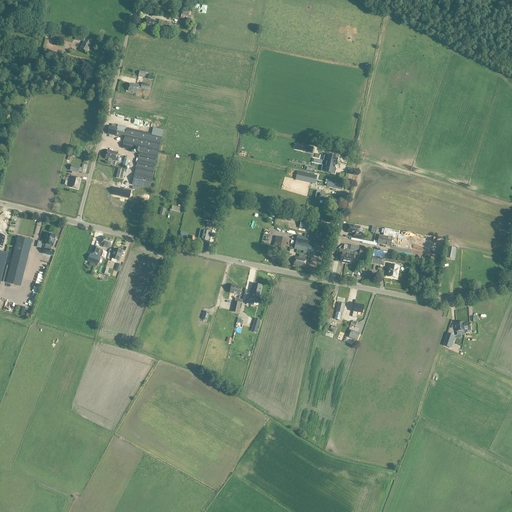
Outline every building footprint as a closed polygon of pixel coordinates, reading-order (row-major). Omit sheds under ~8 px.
[(152,29),(156,30),(158,22),(149,19),(149,20),(146,19),(143,27),(152,29)] [(158,26),(168,29),(171,30),(173,25),(170,24),(170,23),(159,20),(158,26)] [(65,35),(52,31),(50,38),(63,42),(65,35)] [(80,41),(83,41),(84,42),(80,48),(87,52),(89,48),(88,48),(92,41),(85,37),(85,38),(73,36),(73,38),(75,38),(75,40),(80,41)] [(150,85),(148,84),(142,83),(141,87),(138,86),(139,85),(133,84),(133,85),(130,84),(128,91),(136,93),(137,89),(140,90),(141,89),(148,91),(150,85)] [(118,126),(112,124),(111,126),(109,126),(107,134),(118,137),(119,135),(124,136),(126,128),(118,127),(118,126)] [(151,125),(150,133),(160,135),(161,127),(151,125)] [(122,148),(140,153),(157,157),(162,136),(126,128),(122,148)] [(296,149),(312,153),(314,147),(297,143),(297,144),(298,144),(297,149),(296,149)] [(118,153),(107,150),(105,159),(108,160),(107,161),(111,162),(111,161),(115,162),(118,153)] [(140,153),(135,174),(152,178),(157,157),(140,153)] [(334,165),(335,165),(334,165),(336,158),(324,155),(322,165),(311,162),(311,163),(322,165),(321,168),(321,171),(324,172),(333,173),(334,168),(334,167),(335,167),(334,167),(334,165)] [(314,173),(298,169),(295,180),(315,184),(317,176),(314,175),(314,173)] [(150,189),(152,178),(135,174),(132,185),(141,187),(150,189)] [(80,179),(72,177),(70,187),(78,189),(80,179)] [(326,187),(341,190),(343,182),(328,178),(326,187)] [(129,190),(125,189),(124,191),(115,188),(113,195),(128,199),(129,190)] [(328,195),(320,193),(320,191),(317,190),(315,199),(326,202),(328,195)] [(214,217),(214,212),(211,211),(210,216),(207,215),(206,220),(213,222),(214,217)] [(312,222),(301,220),(299,229),(310,231),(312,222)] [(332,225),(319,223),(318,228),(328,230),(327,232),(330,232),(331,230),(332,225)] [(358,234),(360,227),(349,225),(347,233),(354,234),(353,238),(362,240),(363,235),(358,234)] [(210,232),(203,230),(200,241),(208,242),(210,232)] [(45,249),(44,248),(43,254),(52,256),(53,251),(51,250),(52,247),(55,236),(46,234),(47,234),(46,238),(45,240),(44,245),(46,245),(45,249)] [(379,235),(377,244),(390,247),(392,238),(379,235)] [(103,237),(101,245),(110,247),(113,240),(103,237)] [(294,250),(303,252),(303,256),(307,257),(307,253),(312,254),(315,240),(297,237),(294,250)] [(31,242),(17,238),(10,267),(8,266),(3,282),(20,286),(31,242)] [(431,238),(430,248),(439,250),(441,240),(431,238)] [(273,252),(283,254),(286,241),(276,239),(273,252)] [(347,254),(348,251),(345,250),(345,249),(358,252),(359,247),(344,245),(343,250),(342,250),(342,253),(341,258),(338,258),(338,261),(340,262),(345,263),(347,254)] [(102,249),(94,247),(93,250),(91,249),(89,254),(90,254),(87,261),(90,262),(89,265),(94,267),(95,264),(97,265),(100,257),(99,257),(102,249)] [(453,259),(455,249),(447,247),(446,258),(453,259)] [(111,258),(119,261),(122,252),(115,249),(111,258)] [(386,259),(387,253),(374,250),(373,257),(386,259)] [(304,268),(306,259),(295,257),(293,266),(304,268)] [(398,271),(399,267),(389,265),(387,277),(397,278),(397,274),(398,274),(398,271)] [(231,285),(230,293),(239,295),(241,288),(235,287),(235,286),(231,285)] [(259,297),(261,287),(253,285),(251,297),(248,297),(247,302),(255,303),(256,296),(259,297)] [(238,313),(240,303),(234,302),(232,312),(238,313)] [(338,303),(336,312),(341,313),(342,313),(345,305),(338,303)] [(357,313),(362,314),(364,306),(355,304),(352,317),(356,318),(357,313)] [(256,333),(260,320),(255,319),(251,331),(256,333)] [(457,331),(457,335),(464,335),(464,331),(470,330),(470,323),(463,324),(463,322),(456,323),(457,331)] [(352,330),(350,335),(349,338),(357,341),(360,335),(361,335),(361,334),(352,330)] [(451,348),(455,336),(447,334),(443,346),(451,348)]
